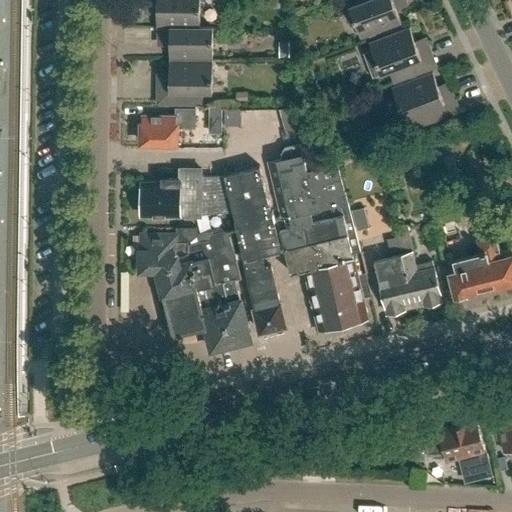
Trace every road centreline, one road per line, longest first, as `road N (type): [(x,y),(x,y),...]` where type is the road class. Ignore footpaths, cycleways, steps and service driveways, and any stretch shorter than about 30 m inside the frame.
road 1 (unclassified): [(99,442),(102,0)]
road 2 (secondary): [(99,442),(511,339)]
road 3 (residential): [(152,511),(264,488),(511,502)]
